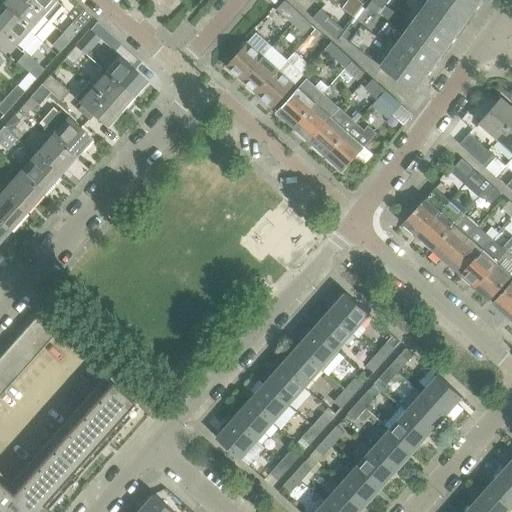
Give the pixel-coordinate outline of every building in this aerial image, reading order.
[(3,0),(0,4),(34,35),(47,20),(24,0),(3,0)] [(24,0),(47,20),(61,5),(55,0),(24,0)] [(285,0),(277,9),(293,23),(301,14),(285,0)] [(363,8),(339,39),(342,42),(340,43),(376,75),(382,66),(417,92),(483,0),(427,0),(405,32),(369,6),(366,10),(363,8)] [(372,0),(372,1),(382,10),(386,5),(390,0),(372,0)] [(34,35),(0,4),(0,31),(15,45),(21,49),(34,35)] [(337,39),(345,30),(322,9),(314,18),(337,39)] [(305,34),(313,25),(301,14),(293,23),(305,34)] [(80,29),(72,22),(62,34),(70,40),(80,29)] [(273,47),(247,24),(230,42),(240,51),(227,66),(242,79),(270,48),(271,49),(273,47)] [(99,39),(89,30),(75,45),(85,54),(99,39)] [(52,45),(59,52),(70,40),(62,34),(52,45)] [(324,51),(345,70),(353,61),(332,42),(324,51)] [(65,57),(72,64),(83,53),(84,54),(85,54),(75,45),(65,57)] [(242,79),(258,94),(286,62),(271,49),(270,48),(242,79)] [(274,107),(303,74),(295,67),(302,58),(295,52),(286,62),(258,94),(274,107)] [(44,69),(28,56),(25,53),(17,62),(36,78),(44,69)] [(147,81),(118,56),(104,71),(133,96),(135,97),(139,92),(138,91),(147,81)] [(345,70),(357,81),(365,72),(353,61),(345,70)] [(121,111),(122,112),(126,107),(125,106),(133,96),(104,71),(92,85),(91,86),(120,111),(121,111)] [(41,84),(61,102),(69,92),(50,74),(41,84)] [(295,126),(324,93),(329,88),(321,80),(316,86),(308,78),(278,111),(295,126)] [(374,79),(366,88),(378,99),(386,90),(374,79)] [(92,85),(89,83),(75,98),(82,104),(78,109),(89,119),(93,114),(108,127),(113,122),(112,120),(120,111),(91,86),(92,85)] [(24,92),(17,85),(6,97),(14,104),(24,92)] [(393,115),(402,105),(386,90),(378,99),(377,100),(393,115)] [(295,126),(311,141),(341,108),(324,93),(295,126)] [(19,108),(26,115),(37,103),(29,96),(19,108)] [(0,103),(0,112),(3,115),(14,104),(6,97),(0,103)] [(511,106),(502,97),(480,123),(498,139),(511,123),(511,106)] [(311,141),(327,155),(357,123),(341,108),(311,141)] [(67,117),(59,110),(42,129),(50,136),(67,117)] [(19,122),(12,116),(3,126),(10,133),(19,122)] [(91,139),(67,117),(50,136),(74,157),(91,139)] [(357,123),(327,155),(344,170),(378,133),(369,125),(365,130),(357,123)] [(511,123),(498,139),(511,150),(511,123)] [(0,129),(0,143),(10,133),(3,126),(0,129)] [(470,134),(461,144),(479,161),(488,150),(470,134)] [(50,136),(34,154),(58,176),(74,157),(50,136)] [(486,167),(496,156),(488,150),(479,161),(486,167)] [(34,154),(17,172),(41,194),(58,176),(34,154)] [(467,176),(473,169),(462,159),(455,166),(467,176)] [(13,169),(0,183),(0,189),(25,212),(41,194),(17,172),(13,169)] [(490,184),(481,176),(474,184),(483,192),(490,184)] [(501,193),(490,184),(483,192),(482,193),(493,203),(501,193)] [(0,222),(9,230),(25,212),(0,189),(0,222)] [(425,199),(403,223),(418,236),(445,205),(448,202),(434,189),(425,199)] [(511,216),(511,203),(509,201),(502,208),(511,217),(511,216)] [(418,236),(432,249),(459,218),(463,214),(448,202),(445,205),(418,236)] [(477,227),(463,214),(459,218),(432,249),(447,261),(477,227)] [(0,222),(0,240),(9,230),(0,222)] [(447,261),(461,274),(491,240),(498,232),(491,226),(484,234),(477,227),(447,261)] [(509,250),(511,247),(511,237),(502,249),(491,240),(461,274),(475,287),(508,250),(509,250)] [(511,274),(511,252),(509,250),(508,250),(475,287),(490,300),(511,274)] [(511,281),(493,303),(508,316),(511,312),(511,281)] [(354,332),(359,336),(366,328),(361,324),(370,314),(346,293),(330,311),(354,332)] [(338,350),(353,333),(354,332),(330,311),(314,329),(338,350)] [(36,316),(0,356),(0,394),(54,334),(55,333),(36,316)] [(322,368),(328,373),(344,356),(338,350),(314,329),(298,347),(321,368),(322,368)] [(395,348),(387,341),(377,353),(384,360),(395,348)] [(298,347),(286,361),(282,365),(305,386),(321,368),(298,347)] [(377,353),(366,365),(373,372),(384,360),(377,353)] [(397,372),(408,360),(401,353),(390,365),(397,372)] [(282,365),(266,383),(289,405),(305,386),(282,365)] [(379,377),(387,384),(397,372),(390,365),(379,377)] [(327,374),(323,378),(336,390),(340,385),(327,374)] [(462,396),(437,375),(421,393),(445,415),(462,396)] [(363,383),(355,376),(344,389),(352,396),(363,383)] [(45,511),(139,409),(109,382),(10,493),(0,484),(0,511),(45,511)] [(266,383),(250,401),(273,423),(289,405),(266,383)] [(333,401),(341,408),(352,396),(344,389),(333,401)] [(377,396),(369,389),(358,401),(366,408),(377,396)] [(421,393),(405,411),(429,433),(445,415),(421,393)] [(250,401),(234,419),(257,441),(273,423),(250,401)] [(347,414),(355,421),(359,417),(366,408),(358,401),(347,414)] [(366,408),(359,417),(365,422),(367,419),(372,413),(366,408)] [(405,411),(389,429),(413,451),(429,433),(405,411)] [(331,419),(323,412),(312,425),(320,432),(331,419)] [(378,419),(372,413),(367,419),(373,424),(378,419)] [(217,438),(241,459),(257,441),(234,419),(217,438)] [(345,431),(337,424),(326,437),(333,444),(345,431)] [(301,437),(309,444),(320,432),(312,425),(301,437)] [(389,429),(373,447),(397,469),(413,451),(389,429)] [(316,449),(323,456),(333,444),(326,437),(316,449)] [(373,447),(357,465),(381,487),(397,469),(373,447)] [(299,456),(291,449),(280,461),(288,468),(299,456)] [(270,473),(278,480),(288,468),(280,461),(270,473)] [(312,468),(305,461),(294,473),(301,480),(312,468)] [(357,465),(341,483),(365,505),(381,487),(357,465)] [(511,474),(504,467),(488,485),(511,506),(511,474)] [(284,485),(291,492),(301,480),(294,473),(284,485)] [(341,483),(325,501),(337,511),(359,511),(365,505),(341,483)] [(511,506),(488,485),(472,503),(482,511),(507,511),(511,507),(511,506)] [(174,511),(154,494),(138,511),(174,511)] [(315,511),(337,511),(325,501),(315,511)] [(482,511),(472,503),(464,511),(482,511)]
